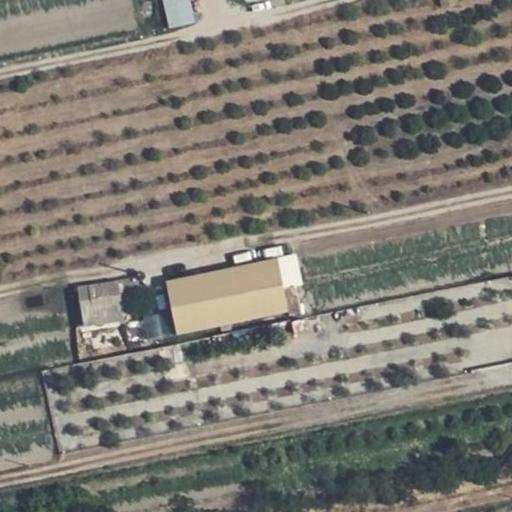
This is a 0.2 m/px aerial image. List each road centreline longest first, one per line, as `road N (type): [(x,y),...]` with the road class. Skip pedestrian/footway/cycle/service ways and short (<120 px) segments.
road 1 (unknown): [(0,497),(511,377)]
road 2 (unknown): [(0,299),(511,195)]
road 3 (unknown): [(0,85),(395,0)]
